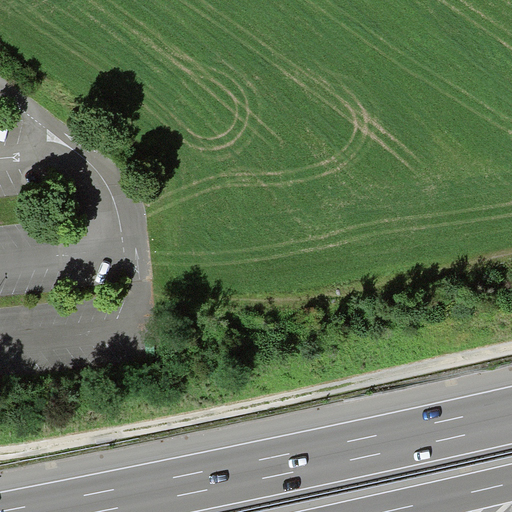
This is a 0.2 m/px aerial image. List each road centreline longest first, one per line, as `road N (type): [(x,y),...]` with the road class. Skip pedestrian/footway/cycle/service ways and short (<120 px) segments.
road 1 (track): [(511,347),(0,453)]
road 2 (motorway): [(511,414),(47,511)]
road 3 (motorway): [(384,511),(511,482)]
